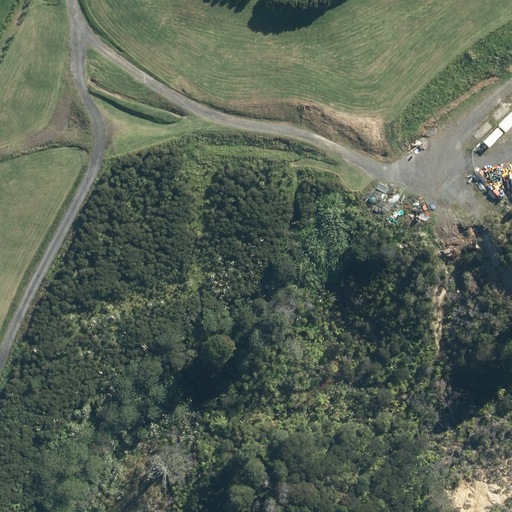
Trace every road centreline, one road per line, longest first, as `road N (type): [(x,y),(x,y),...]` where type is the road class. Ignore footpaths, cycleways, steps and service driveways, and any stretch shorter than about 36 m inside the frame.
road 1 (track): [(78,33),(166,100),(213,120),(325,136),(445,200),(511,221)]
road 2 (track): [(0,365),(21,306),(76,212),(92,139),(71,0)]
road 3 (track): [(0,155),(57,135),(92,139),(213,120)]
road 4 (track): [(511,91),(398,178)]
